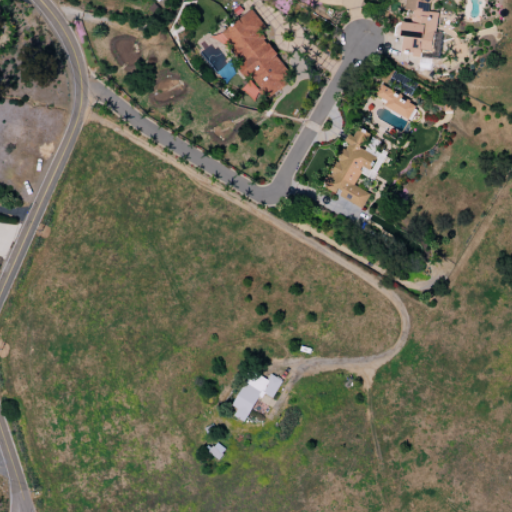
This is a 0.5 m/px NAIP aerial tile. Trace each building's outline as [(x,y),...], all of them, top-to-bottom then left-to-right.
[(401,52),(422,54),(422,58),(440,59),(441,33),(437,33),(438,12),(429,12),(430,1),(446,2),(445,0),(406,0),(406,10),(412,11),(412,23),(403,22),(401,52)] [(217,34),(247,80),(251,77),(264,97),(293,79),(250,12),(217,34)] [(383,109),(410,119),(416,102),(379,88),(376,96),(386,101),(383,109)] [(324,188),(338,194),(337,196),(363,209),(370,193),(354,186),(363,167),(368,170),(375,156),(362,149),(369,134),(358,129),(354,137),(350,135),(324,188)] [(282,380),(270,375),(268,379),(251,371),(234,407),(238,408),(234,417),(247,423),(261,392),(274,398),(282,380)]
